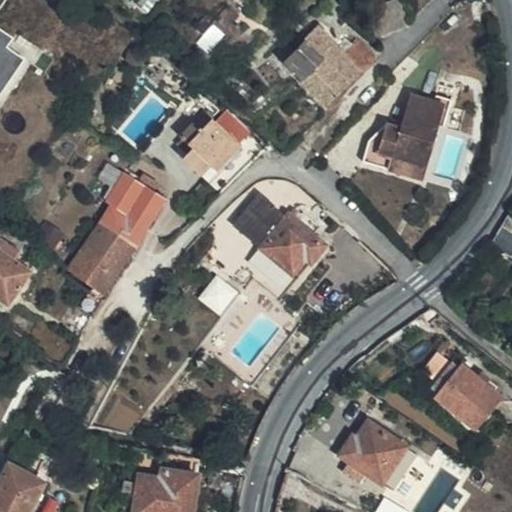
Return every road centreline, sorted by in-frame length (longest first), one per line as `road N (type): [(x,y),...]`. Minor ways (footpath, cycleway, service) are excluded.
road 1 (tertiary): [(253,511),(283,415),(319,365),(424,285)]
road 2 (residential): [(195,229),(252,175),(309,176),(424,285)]
road 3 (tertiary): [(424,285),(493,201),(511,154)]
